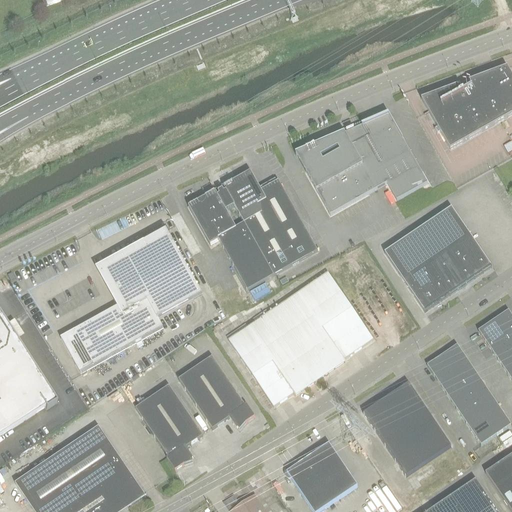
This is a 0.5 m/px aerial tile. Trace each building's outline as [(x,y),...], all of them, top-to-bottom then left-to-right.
[(421,101),(423,104),(450,152),(511,116),(511,77),(507,69),(493,74),(494,76),(485,81),(483,78),(445,92),(448,98),(440,102),(437,99),(436,96),(421,101)] [(417,167),(413,160),(413,159),(388,115),(385,117),(386,118),(373,123),(373,124),(366,127),(365,127),(365,126),(355,130),(387,185),(397,202),(427,185),(417,166),(417,167)] [(295,156),(305,173),(330,217),(377,190),(384,186),(387,185),(355,130),(341,136),(295,156)] [(224,194),(223,191),(218,194),(219,197),(218,198),(215,193),(188,209),(210,247),(218,242),(247,293),(318,253),(278,183),(261,192),(250,174),(223,189),(226,193),(224,194)] [(451,210),(385,255),(424,314),(461,290),(462,290),(463,291),(464,290),(465,289),(466,288),(465,287),(492,269),(451,210)] [(61,340),(80,376),(163,330),(158,321),(202,297),(166,232),(165,233),(157,237),(144,244),(148,251),(108,273),(118,291),(123,300),(115,304),(118,308),(61,340)] [(344,363),(343,362),(373,342),(328,275),(298,295),(250,328),(237,337),(228,343),(273,409),(293,396),(294,397),(344,363)] [(271,292),(267,283),(254,290),(258,299),(271,292)] [(511,317),(508,312),(478,333),(511,382),(511,317)] [(0,436),(45,408),(46,410),(57,403),(0,314),(0,436)] [(457,347),(427,368),(481,447),(511,427),(457,347)] [(235,428),(239,432),(246,425),(255,419),(246,406),(245,407),(212,359),(179,382),(212,432),(218,428),(217,428),(224,424),(229,420),(235,428)] [(401,470),(400,470),(406,479),(451,449),(430,417),(429,418),(425,411),(411,389),(399,387),(382,406),(381,404),(363,416),(396,464),(401,470)] [(168,459),(167,460),(175,473),(184,467),(193,464),(191,458),(186,450),(191,446),(197,441),(198,442),(203,438),(169,388),(136,411),(168,459)] [(112,511),(104,499),(132,479),(98,429),(15,486),(33,511),(112,511)] [(311,511),(322,511),(357,488),(329,446),(286,474),(311,511)] [(511,511),(511,460),(511,458),(485,475),(509,511),(511,511)] [(495,511),(475,482),(450,499),(459,511),(495,511)] [(228,511),(233,511),(240,507),(234,497),(223,504),(228,511)] [(240,507),(233,511),(264,511),(255,497),(240,507)] [(459,511),(450,499),(430,511),(459,511)]
